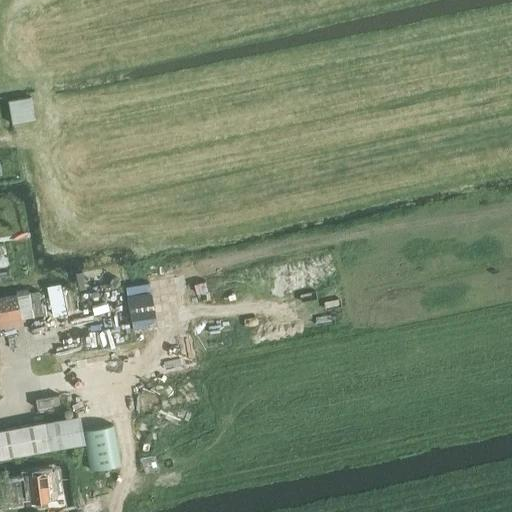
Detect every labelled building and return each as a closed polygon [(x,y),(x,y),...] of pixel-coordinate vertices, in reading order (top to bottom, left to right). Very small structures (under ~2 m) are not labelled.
[(9,99),(8,99),(12,124),(13,123),(34,119),(30,96),(9,99)] [(24,242),(5,244),(9,275),(27,273),(24,242)] [(0,275),(9,275),(5,244),(4,243),(0,244),(0,275)] [(63,281),(47,284),(53,313),(69,310),(63,281)] [(38,290),(0,297),(0,314),(2,325),(22,321),(21,318),(43,313),(38,290)] [(81,414),(46,421),(0,429),(0,457),(86,441),(81,414)] [(90,467),(113,466),(112,448),(89,449),(90,467)] [(29,475),(34,499),(60,494),(55,470),(29,475)]
